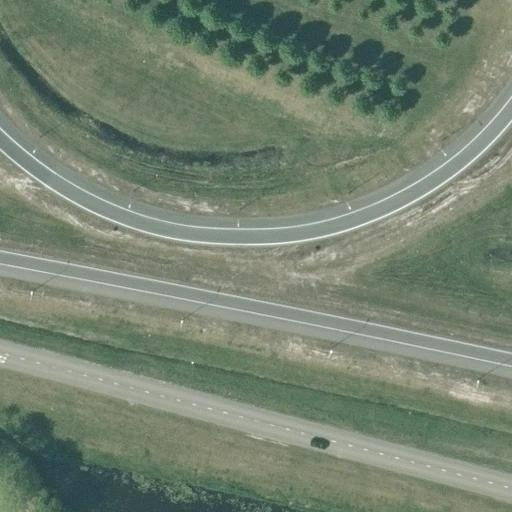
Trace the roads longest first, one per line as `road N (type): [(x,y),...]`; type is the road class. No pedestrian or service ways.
road 1 (motorway): [(511,108),(454,166),(384,209),(311,234),(259,240),(154,232),(102,213),(0,142)]
road 2 (secondary): [(511,489),(0,353)]
road 3 (motorway): [(0,259),(511,362)]
